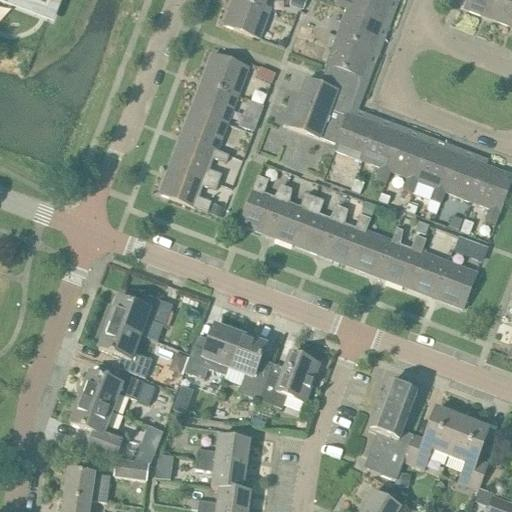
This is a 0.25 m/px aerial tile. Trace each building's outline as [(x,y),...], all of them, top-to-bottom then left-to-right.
[(0,0),(53,21),(60,0),(0,0)] [(270,13),(274,0),(239,0),(239,1),(270,13)] [(291,0),(289,7),(302,12),(306,0),(291,0)] [(388,29),(399,1),(396,0),(351,0),(346,14),(388,29)] [(492,21),(500,0),(468,0),(464,11),(480,17),(482,13),(493,17),(492,21)] [(511,0),(500,0),(492,21),(507,27),(510,23),(511,24),(511,0)] [(270,13),(239,1),(235,13),(229,12),(224,26),(223,27),(259,41),(270,13)] [(335,43),(377,58),(388,29),(346,14),(335,43)] [(325,72),(366,87),(377,58),(335,43),(327,66),(325,72)] [(211,75),(207,87),(237,98),(247,70),(212,57),(211,58),(212,58),(207,72),(211,75)] [(259,70),(259,71),(256,79),(271,84),(275,75),(259,70)] [(325,72),(319,87),(305,82),(287,129),(326,144),(342,101),(359,107),(366,87),(325,72)] [(197,98),(191,113),(226,126),(237,98),(207,87),(202,99),(197,98)] [(356,113),(359,107),(342,101),(326,144),(336,147),(334,152),(362,163),(378,121),(356,113)] [(185,143),(216,154),(226,126),(191,113),(186,128),(190,131),(185,143)] [(257,123),(245,119),(241,131),(252,135),(257,123)] [(362,163),(379,169),(375,181),(385,185),(390,173),(389,173),(405,131),(378,121),(362,163)] [(432,142),(405,131),(389,173),(390,173),(407,180),(402,192),(414,197),(419,184),(417,183),(432,142)] [(460,152),(432,142),(417,183),(419,184),(434,190),(429,202),(440,207),(445,194),(444,194),(460,152)] [(176,154),(170,169),(218,187),(221,177),(209,173),(213,161),(226,164),(228,159),(216,154),(185,143),(181,154),(176,154)] [(487,162),(460,152),(444,194),(445,194),(471,204),(485,169),(487,162)] [(218,187),(170,169),(175,171),(171,182),(165,181),(160,195),(159,195),(159,196),(195,210),(203,189),(216,192),(218,187)] [(485,169),(471,204),(499,214),(511,180),(511,178),(511,179),(510,183),(499,178),(499,174),(485,169)] [(359,197),(363,186),(355,183),(351,193),(359,197)] [(271,233),(282,202),(253,191),(240,227),(241,228),(241,227),(255,233),(258,228),(271,233)] [(282,202),(271,233),(281,237),(281,243),(296,248),(310,213),(314,201),(305,197),(300,209),(289,205),(291,192),(286,191),(282,202)] [(389,200),(381,197),(378,204),(387,207),(389,200)] [(208,215),(207,216),(219,220),(222,211),(211,206),(208,215)] [(405,214),(414,217),(417,210),(408,207),(405,214)] [(310,213),(296,248),(311,254),(314,249),(326,254),(338,223),(310,213)] [(451,217),(447,229),(458,233),(462,222),(451,217)] [(338,223),(326,254),(337,258),(336,263),(352,269),(365,234),(338,223)] [(460,234),(468,237),(473,226),(464,223),(460,234)] [(418,225),(414,234),(425,238),(428,229),(418,225)] [(365,234),(352,269),(366,275),(369,270),(381,275),(393,244),(365,234)] [(393,244),(381,275),(392,279),(392,284),(407,290),(421,255),(393,244)] [(421,296),(424,291),(437,296),(448,265),(421,255),(407,290),(421,296)] [(448,265),(437,296),(448,300),(447,306),(462,312),(476,276),(448,265)] [(164,329),(165,327),(172,308),(145,297),(140,309),(117,301),(107,327),(138,339),(145,321),(164,329)] [(138,339),(107,327),(98,352),(121,360),(117,370),(143,380),(149,363),(131,356),(138,339)] [(226,370),(238,337),(214,328),(205,354),(193,349),(183,375),(202,383),(209,364),(226,370)] [(265,348),(238,337),(226,370),(243,377),(237,395),(259,403),(268,378),(256,373),(265,348)] [(174,354),(162,389),(173,393),(179,376),(180,377),(187,359),(174,354)] [(280,382),(268,378),(259,403),(281,412),(286,398),(304,405),(318,367),(290,357),(280,382)] [(89,376),(79,402),(110,414),(117,396),(135,402),(142,384),(122,377),(118,387),(89,376)] [(399,475),(403,464),(407,453),(396,449),(416,396),(388,385),(370,433),(377,436),(363,470),(396,483),(399,475)] [(176,401),(172,412),(184,417),(188,406),(176,401)] [(110,414),(79,402),(70,426),(93,435),(88,447),(114,457),(122,438),(104,431),(110,414)] [(216,404),(211,418),(225,423),(230,409),(216,404)] [(413,439),(407,453),(403,464),(423,472),(431,453),(446,459),(461,421),(436,411),(424,443),(413,439)] [(488,432),(461,421),(446,459),(463,465),(456,485),(477,493),(487,468),(476,463),(488,432)] [(196,452),(195,461),(246,468),(249,443),(217,439),(215,455),(196,452)] [(156,469),(155,482),(170,483),(174,460),(159,457),(156,469)] [(242,493),(246,468),(195,461),(193,472),(212,475),(210,490),(218,492),(242,493)] [(114,463),(112,480),(144,484),(146,467),(114,463)] [(92,477),(87,476),(67,473),(64,501),(90,505),(90,504),(106,506),(108,493),(106,492),(107,481),(92,479),(92,477)] [(399,475),(394,488),(407,490),(409,477),(399,475)] [(495,486),(494,489),(494,492),(495,495),(497,497),(500,498),(504,497),(506,495),(507,492),(507,489),(506,486),(503,484),(500,483),(498,484),(495,486)] [(192,502),(190,511),(247,511),(250,494),(242,493),(218,492),(216,505),(192,502)] [(363,511),(398,511),(399,510),(391,505),(374,494),(363,511)] [(511,511),(511,506),(493,499),(487,511),(511,511)] [(88,511),(90,505),(64,501),(61,511),(88,511)]
